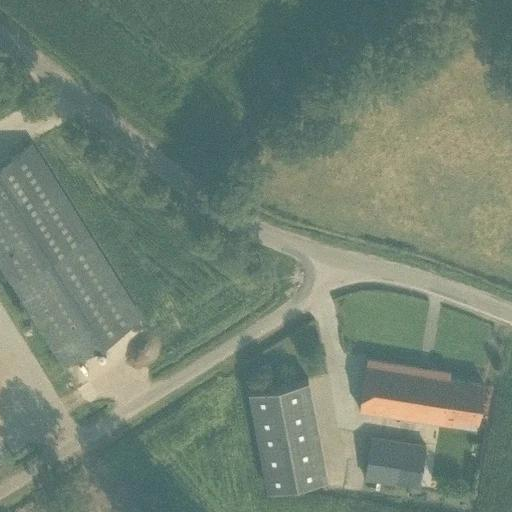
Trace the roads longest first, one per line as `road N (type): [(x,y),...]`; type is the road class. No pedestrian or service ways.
road 1 (unclassified): [(0,493),(294,307),(343,261)]
road 2 (unclassified): [(343,261),(236,222),(0,39)]
road 3 (track): [(177,180),(404,0)]
road 4 (unclassified): [(511,316),(343,261)]
